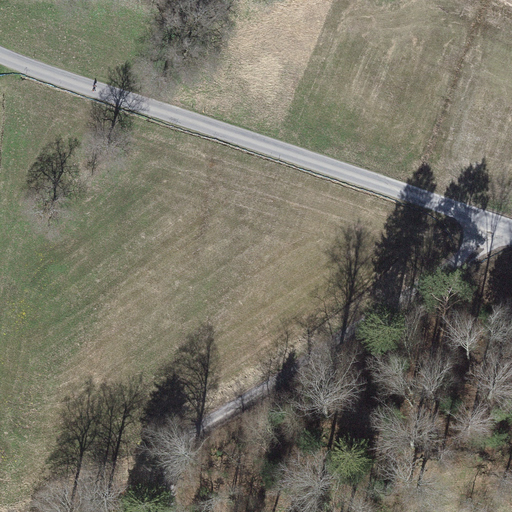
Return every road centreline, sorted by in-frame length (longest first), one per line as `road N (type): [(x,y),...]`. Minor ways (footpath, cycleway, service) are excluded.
road 1 (unclassified): [(0,56),(511,229)]
road 2 (track): [(491,222),(484,241),(172,449),(172,511)]
